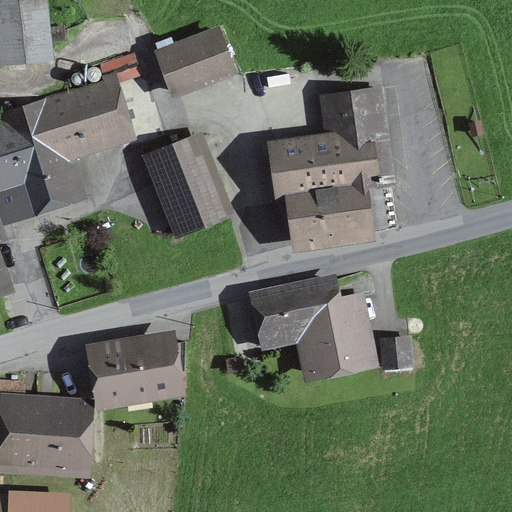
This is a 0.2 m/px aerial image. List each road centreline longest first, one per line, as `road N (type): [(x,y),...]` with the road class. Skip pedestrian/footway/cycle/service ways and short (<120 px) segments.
road 1 (tertiary): [(0,348),(511,215)]
road 2 (track): [(0,85),(140,40),(171,123)]
